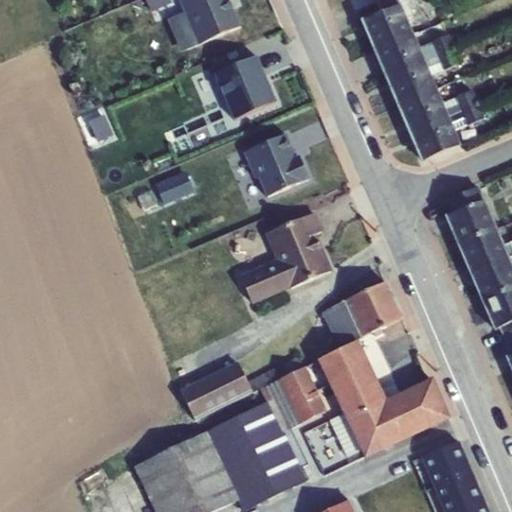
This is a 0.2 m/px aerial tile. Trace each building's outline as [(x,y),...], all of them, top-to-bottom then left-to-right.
[(180,0),(199,44),(241,27),(229,0),(180,0)] [(379,0),(378,0),(383,12),(400,5),(399,0),(379,0)] [(383,12),(363,21),(376,51),(412,35),(400,5),(383,12)] [(440,7),(432,10),(437,23),(445,20),(445,19),(455,15),(452,9),(442,13),(440,7)] [(412,35),(376,51),(387,77),(424,61),(418,48),(412,35)] [(448,35),(418,48),(424,61),(430,77),(461,64),(448,35)] [(258,56),(215,75),(234,121),(278,102),(258,56)] [(424,61),(387,77),(399,106),(436,90),(430,77),(424,61)] [(436,90),(399,106),(412,134),(449,119),(442,103),(436,90)] [(472,90),(442,103),(449,119),(455,133),(485,119),(472,90)] [(449,119),(412,134),(424,162),(460,146),(455,133),(449,119)] [(286,135),(246,152),(268,197),(310,179),(299,156),(297,157),(286,135)] [(167,204),(197,192),(189,170),(158,182),(167,204)] [(478,186),(445,200),(451,214),(484,200),(478,186)] [(496,229),(484,200),(451,214),(447,216),(459,245),(496,229)] [(316,212),(266,234),(278,262),(289,289),(333,272),(319,234),(324,232),(316,212)] [(508,257),(496,229),(459,245),(471,273),(508,257)] [(511,265),(508,257),(471,273),(483,302),(511,290),(511,265)] [(253,304),(289,289),(278,262),(242,277),(253,304)] [(387,282),(345,301),(362,338),(403,319),(387,282)] [(511,290),(483,302),(496,331),(501,329),(511,324),(511,290)] [(345,301),(323,313),(340,350),(359,341),(362,338),(345,301)] [(511,324),(501,329),(511,355),(511,354),(511,324)] [(340,350),(318,360),(343,414),(360,449),(365,460),(450,419),(433,378),(401,393),(387,400),(382,389),(359,341),(340,350)] [(304,368),(299,357),(265,372),(270,384),(304,368)] [(195,420),(249,394),(248,382),(238,362),(181,390),(195,420)] [(328,412),(306,367),(304,368),(270,384),(261,388),(268,402),(134,467),(155,511),(214,511),(238,500),(244,511),(308,480),(303,468),(308,466),(291,430),(328,412)] [(270,384),(265,372),(248,382),(249,394),(261,388),(270,384)] [(396,382),(382,389),(387,400),(401,393),(396,382)] [(360,449),(343,414),(331,421),(347,455),(360,449)] [(458,439),(432,451),(459,511),(489,511),(490,511),(458,439)] [(353,511),(349,502),(328,511),(353,511)]
